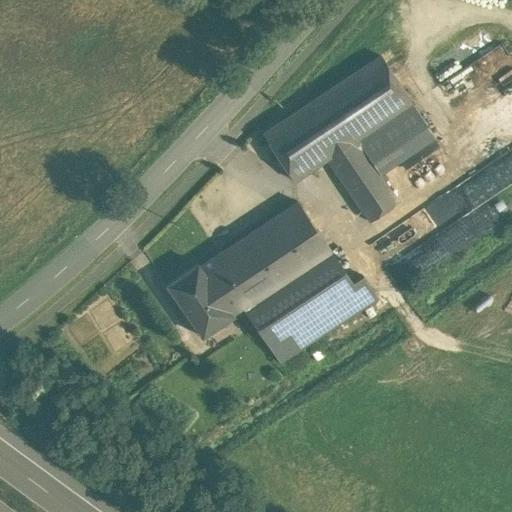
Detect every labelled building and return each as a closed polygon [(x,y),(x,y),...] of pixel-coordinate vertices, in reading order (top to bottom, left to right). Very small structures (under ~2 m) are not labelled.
[(490,26),(428,54),(437,73),(499,46),(490,26)] [(380,54),(263,133),(295,180),(327,158),(356,139),(412,101),(380,54)] [(412,101),(356,139),(380,173),(435,136),(412,101)] [(380,173),(356,139),(327,158),(370,220),(399,201),(380,173)] [(298,201),(200,267),(232,314),(243,307),(246,312),(246,311),(280,362),(378,297),(363,275),(352,282),(333,252),(298,201)] [(200,267),(198,264),(167,286),(203,337),(234,316),(200,267)]
